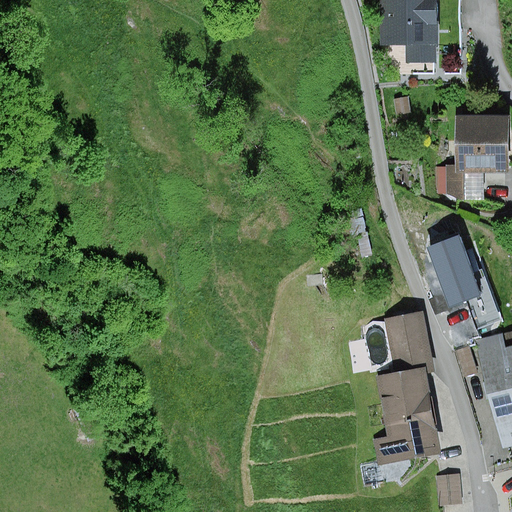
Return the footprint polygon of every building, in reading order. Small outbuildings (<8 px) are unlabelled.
[(456,0),(390,0),(389,44),(417,45),(416,62),(454,64),(456,0)] [(511,121),(472,121),(471,177),(511,177),(511,121)] [(391,374),(374,377),(385,438),(368,441),(373,467),(441,455),(427,373),(433,372),(422,312),(381,320),(391,374)] [(511,336),(470,347),(499,455),(511,451),(511,336)] [(467,476),(439,477),(440,507),(468,506),(467,476)]
